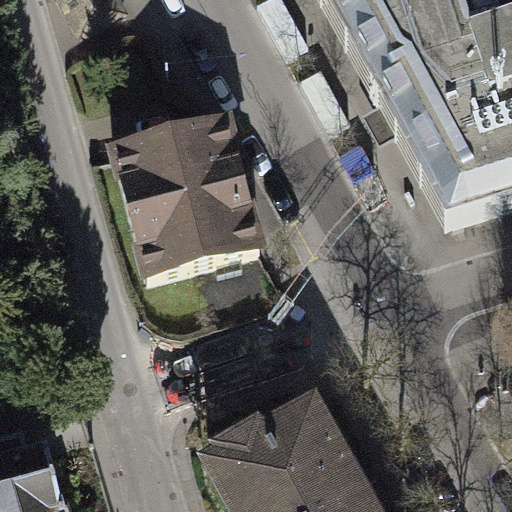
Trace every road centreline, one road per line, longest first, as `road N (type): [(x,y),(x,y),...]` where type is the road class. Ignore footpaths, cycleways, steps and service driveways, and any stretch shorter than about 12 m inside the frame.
road 1 (residential): [(128,396),(13,0)]
road 2 (residential): [(381,315),(203,0)]
road 3 (residential): [(381,315),(128,396)]
road 4 (residential): [(488,511),(381,315)]
road 5 (residential): [(511,273),(381,315)]
road 6 (residential): [(160,511),(128,396)]
